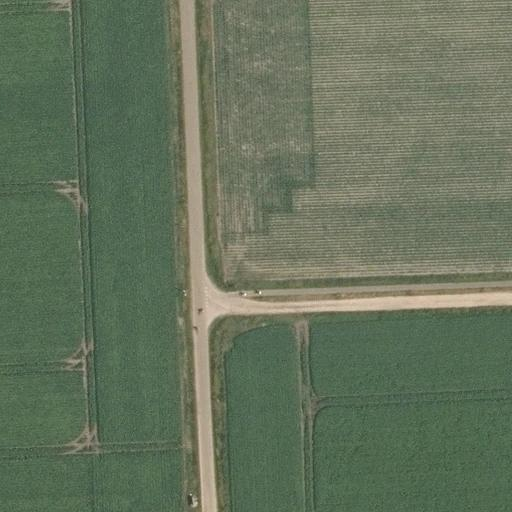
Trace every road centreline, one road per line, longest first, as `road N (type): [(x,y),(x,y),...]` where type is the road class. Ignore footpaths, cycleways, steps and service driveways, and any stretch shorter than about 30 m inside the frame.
road 1 (unclassified): [(207,511),(185,0)]
road 2 (track): [(197,309),(511,299)]
